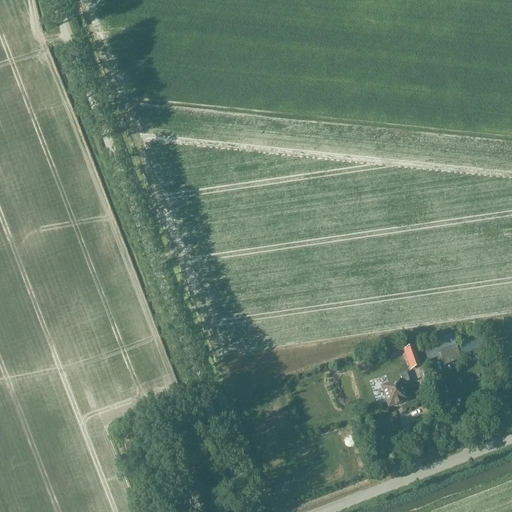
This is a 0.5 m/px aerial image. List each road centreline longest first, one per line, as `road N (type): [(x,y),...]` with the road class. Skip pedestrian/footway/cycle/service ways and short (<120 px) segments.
road 1 (unclassified): [(250,511),(61,0)]
road 2 (unclassified): [(327,511),(511,440)]
